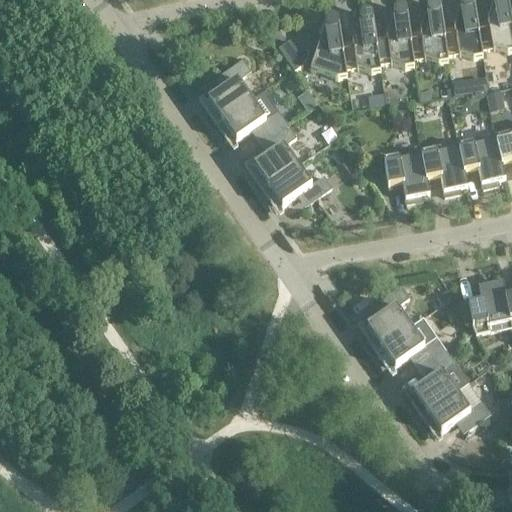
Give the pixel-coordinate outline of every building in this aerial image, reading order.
[(487,25),(476,27),(481,55),(492,52),(507,57),(508,57),(511,55),(511,33),(510,21),(506,3),(506,1),(505,0),(504,0),(494,0),(494,1),(494,2),(487,23),(487,24),(487,25)] [(454,31),(443,32),(442,32),(446,60),(458,58),(472,63),(474,63),(482,61),(481,55),(476,27),(473,9),(473,7),(472,6),(471,5),(471,4),(469,4),(467,3),(466,3),(465,4),(464,4),(463,5),(462,6),(461,6),(461,8),(454,28),(454,29),(454,31)] [(420,35),(409,37),(412,64),(413,64),(424,63),(438,68),(439,68),(447,67),(446,60),(442,32),(443,32),(440,14),(440,13),(439,12),(438,10),(437,9),(435,8),(434,8),(433,8),(431,9),(430,9),(429,10),(428,11),(428,12),(420,33),(420,34),(420,35)] [(386,40),(375,41),(374,41),(379,69),(390,67),(404,72),(405,72),(414,71),(413,64),(412,64),(409,37),(406,18),(406,17),(405,16),(405,15),(404,14),(403,14),(402,13),(400,13),(399,13),(398,13),(396,14),(395,15),(394,16),(394,17),(386,38),(386,39),(386,40)] [(352,45),(341,47),(340,47),(345,74),(356,72),(370,77),(371,77),(380,76),(379,69),(374,41),(375,41),(372,23),(372,22),(371,21),(371,20),(370,19),(369,19),(367,18),(366,18),(365,18),(362,19),(361,19),(360,21),(360,22),(352,43),(352,44),(352,45)] [(346,81),(345,74),(340,47),(341,47),(338,28),(338,27),(337,26),(336,25),(334,24),(332,23),(331,23),(330,23),(328,24),(327,25),(326,26),(326,27),(310,73),(336,83),(337,83),(338,83),(346,81)] [(289,44),(278,52),(294,74),(302,69),(303,64),(289,44)] [(207,105),(222,125),(251,104),(237,85),(250,76),(242,65),(221,80),(228,90),(207,105)] [(460,87),(450,88),(452,101),(462,100),(460,87)] [(429,94),(417,96),(418,106),(431,104),(429,94)] [(265,124),(251,104),(222,125),(236,145),(257,131),(265,143),(287,128),(277,115),(265,124)] [(296,141),(287,128),(265,143),(274,156),(253,170),(268,190),(297,170),(283,150),(296,141)] [(494,139),(501,169),(502,169),(511,166),(511,140),(510,141),(509,135),(494,139)] [(501,169),(494,139),(472,144),(472,143),(457,147),(464,178),(464,177),(478,174),(482,193),(499,189),(498,185),(505,183),(502,169),(501,169)] [(464,178),(457,147),(435,151),(419,154),(420,154),(426,185),(427,185),(440,182),(444,201),(461,197),(460,193),(467,191),(464,177),(464,178)] [(426,185),(420,154),(398,158),(383,160),(388,192),(402,189),(406,208),(423,205),(422,200),(429,199),(427,185),(426,185)] [(353,161),(343,168),(352,180),(361,173),(353,161)] [(305,181),(297,170),(268,190),(282,211),(302,196),(317,217),(345,197),(330,176),(317,185),(311,177),(305,181)] [(475,339),(511,332),(505,301),(502,286),(495,288),(494,283),(477,287),(481,306),(468,309),(473,331),(475,339)] [(366,331),(380,351),(410,331),(396,311),(409,302),(401,291),(379,306),(387,317),(366,331)] [(424,350),(410,331),(380,351),(395,372),(415,357),(424,370),(445,355),(436,341),(424,350)] [(455,368),(445,355),(424,370),(433,382),(412,397),(426,417),(456,396),(442,377),(455,368)] [(470,416),(456,396),(426,417),(441,437),(461,423),(469,433),(490,418),(482,407),(470,416)] [(511,407),(511,402),(497,404),(502,434),(501,434),(501,435),(511,433),(511,407)]
